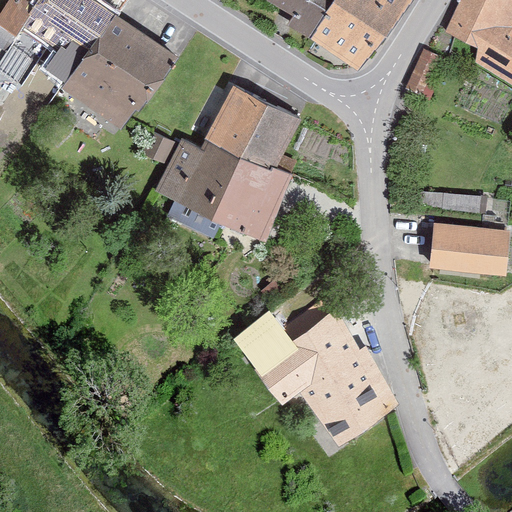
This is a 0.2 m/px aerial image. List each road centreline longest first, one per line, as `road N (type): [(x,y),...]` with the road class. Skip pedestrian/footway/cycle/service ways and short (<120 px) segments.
road 1 (residential): [(466,511),(444,484),(395,329),(369,104)]
road 2 (residential): [(194,0),(369,104)]
road 3 (residential): [(369,104),(431,0)]
